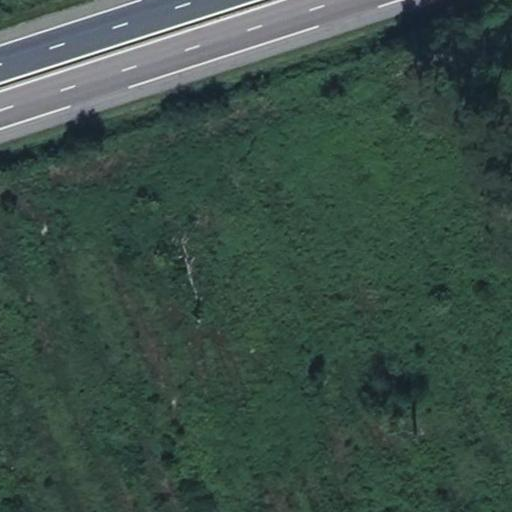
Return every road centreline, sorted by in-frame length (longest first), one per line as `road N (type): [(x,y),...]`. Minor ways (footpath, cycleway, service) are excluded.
road 1 (trunk): [(0,111),(345,0)]
road 2 (trunk): [(196,0),(0,63)]
